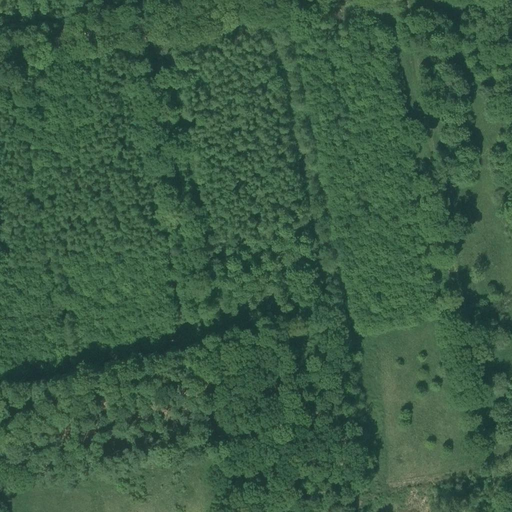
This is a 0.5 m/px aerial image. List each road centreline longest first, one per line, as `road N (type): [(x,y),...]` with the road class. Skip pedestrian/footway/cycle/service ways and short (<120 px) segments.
road 1 (track): [(403,0),(498,511)]
road 2 (track): [(0,49),(276,0)]
